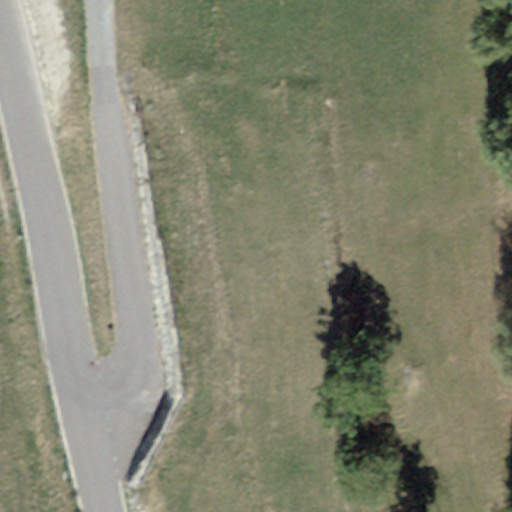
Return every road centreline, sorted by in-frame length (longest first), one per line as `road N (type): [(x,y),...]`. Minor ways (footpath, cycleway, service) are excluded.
road 1 (unclassified): [(94,0),(124,345),(92,442)]
road 2 (tertiary): [(0,69),(92,442)]
